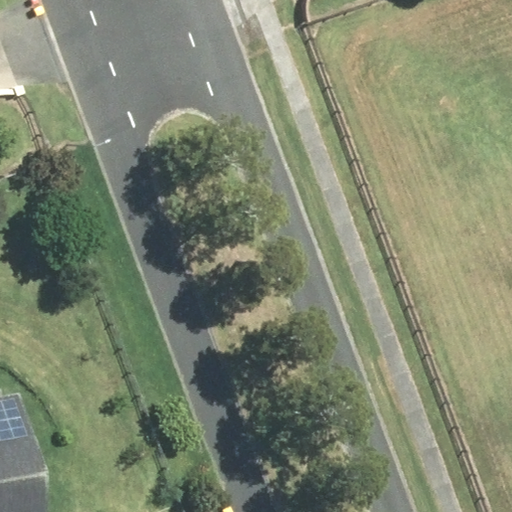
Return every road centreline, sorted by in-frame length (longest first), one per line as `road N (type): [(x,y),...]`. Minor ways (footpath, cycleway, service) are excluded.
road 1 (residential): [(184,0),(371,511)]
road 2 (residential): [(245,511),(65,27)]
